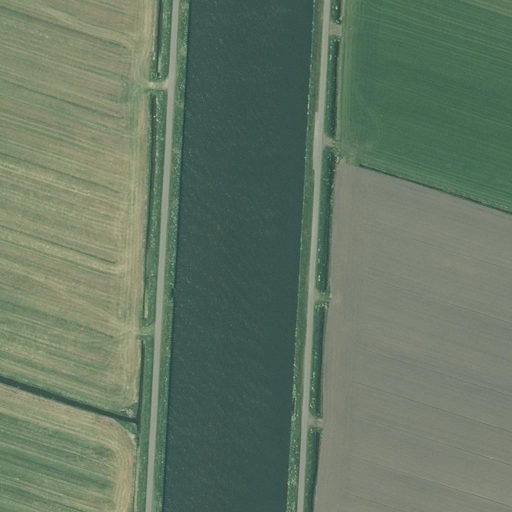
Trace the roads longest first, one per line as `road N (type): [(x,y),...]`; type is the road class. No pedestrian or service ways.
road 1 (unclassified): [(143,511),(172,0)]
road 2 (unclassified): [(299,511),(326,0)]
